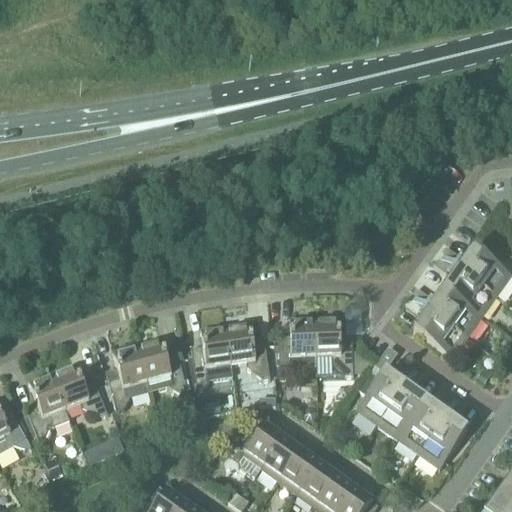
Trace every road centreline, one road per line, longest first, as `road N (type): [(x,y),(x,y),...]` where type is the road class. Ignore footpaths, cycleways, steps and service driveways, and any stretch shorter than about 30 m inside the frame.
road 1 (residential): [(0,360),(126,314),(207,295),(298,285),(390,291)]
road 2 (primary): [(191,118),(511,41)]
road 3 (primary): [(0,171),(191,118)]
road 4 (primary): [(191,118),(0,134)]
road 5 (residential): [(504,419),(380,325),(390,291)]
road 6 (residential): [(390,291),(477,172),(511,161)]
